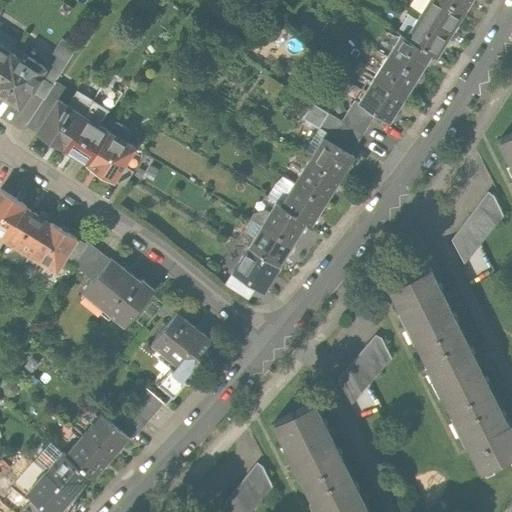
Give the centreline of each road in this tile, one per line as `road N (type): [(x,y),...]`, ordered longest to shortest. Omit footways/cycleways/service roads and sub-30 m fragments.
road 1 (residential): [(274,341),(441,128),(511,21)]
road 2 (residential): [(274,341),(139,230),(0,141)]
road 3 (residential): [(119,511),(274,341)]
